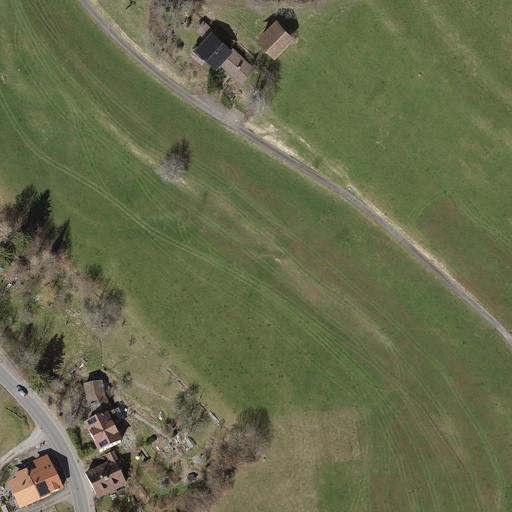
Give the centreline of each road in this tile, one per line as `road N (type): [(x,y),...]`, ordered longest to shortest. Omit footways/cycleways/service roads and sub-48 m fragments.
road 1 (track): [(80,0),(163,82),(344,194),(511,343)]
road 2 (tertiary): [(0,373),(50,430),(72,469),(81,511)]
